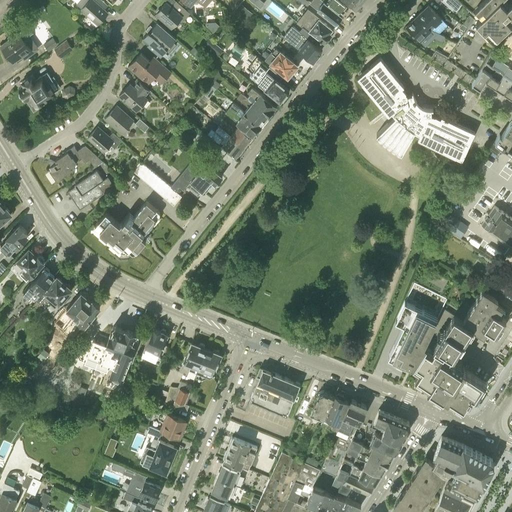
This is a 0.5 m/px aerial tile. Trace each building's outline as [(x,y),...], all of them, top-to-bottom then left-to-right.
[(104,1),(102,0),(79,0),(76,3),(82,8),(81,8),(92,18),(90,20),(97,26),(108,13),(100,6),(104,1)] [(323,0),(318,7),(336,22),(339,19),(341,15),(342,15),(339,12),(340,10),(342,11),(346,5),(339,0),(323,0)] [(483,0),(475,9),(478,13),(483,10),(485,13),(476,22),(485,31),(489,28),(497,37),(511,23),(511,22),(511,20),(511,1),(511,2),(509,4),(504,0),(483,0)] [(190,13),(176,1),(172,6),(167,1),(155,14),(171,28),(181,17),(184,20),(190,13)] [(428,5),(417,15),(438,30),(445,24),(440,19),(441,18),(428,5)] [(304,24),(305,26),(320,38),(321,39),(324,41),(326,39),(328,40),(330,37),(329,35),(331,33),(329,32),(332,29),(307,9),(296,22),(302,26),(304,24)] [(467,27),(474,18),(469,14),(463,23),(467,27)] [(420,39),(430,29),(436,32),(438,30),(417,15),(406,25),(420,39)] [(176,38),(157,21),(152,27),(153,29),(150,32),(149,31),(143,37),(149,43),(148,45),(160,56),(176,38)] [(11,38),(1,45),(5,51),(6,50),(13,60),(22,54),(25,57),(38,48),(27,34),(32,31),(26,23),(9,35),(11,38)] [(288,31),(293,35),(300,41),(296,46),(313,60),(314,59),(317,59),(319,56),(319,54),(319,53),(318,53),(319,52),(322,49),(293,26),(288,31)] [(445,36),(438,33),(436,38),(443,41),(445,36)] [(53,38),(44,44),(49,50),(57,44),(53,38)] [(67,40),(55,49),(60,57),(73,48),(67,40)] [(191,50),(197,56),(200,52),(194,46),(191,50)] [(289,51),(286,54),(276,46),(271,52),(276,56),(271,63),(288,77),(294,69),(291,67),(297,59),(295,57),(289,51)] [(436,50),(432,57),(443,65),(448,58),(436,50)] [(155,65),(141,53),(129,66),(148,82),(154,75),(162,82),(171,71),(159,60),(155,65)] [(380,57),(362,72),(361,73),(388,107),(393,112),(392,113),(395,116),(376,133),(383,140),(393,148),(401,153),(414,130),(463,153),(474,131),(463,126),(441,115),(440,117),(435,114),(434,114),(432,114),(432,108),(434,108),(431,108),(428,107),(425,107),(423,106),(422,105),(418,102),(417,101),(414,97),(413,92),(412,92),(412,94),(407,95),(407,93),(406,93),(406,91),(402,87),(404,85),(403,85),(381,58),(380,57)] [(487,80),(495,85),(503,74),(485,63),(472,84),(480,90),(487,80)] [(209,69),(214,79),(214,78),(221,76),(216,66),(209,69)] [(274,77),(273,76),(261,66),(256,72),(262,77),(258,82),(280,100),(281,99),(283,98),(285,96),(286,94),(289,89),(274,76),(274,77)] [(213,79),(208,70),(202,77),(209,83),(213,79)] [(33,74),(22,81),(24,84),(23,85),(24,86),(20,89),(26,98),(30,96),(35,104),(54,92),(49,83),(53,80),(47,71),(36,79),(33,74)] [(505,92),(511,96),(511,79),(503,74),(495,85),(494,87),(503,93),(505,92)] [(126,87),(119,94),(136,110),(147,97),(145,95),(150,89),(137,78),(132,84),(128,88),(126,87)] [(221,84),(214,78),(210,83),(217,88),(221,84)] [(273,109),(276,105),(260,92),(252,86),(248,91),(252,94),(248,98),(248,99),(268,115),(269,114),(271,114),(274,112),(273,109)] [(268,115),(248,99),(248,98),(241,92),(237,97),(248,107),(245,111),(261,124),(260,123),(268,115)] [(108,116),(108,120),(122,132),(133,120),(117,105),(108,116)] [(225,111),(253,134),(256,130),(258,130),(261,127),(260,125),(261,124),(245,111),(241,116),(229,106),(225,111)] [(149,126),(140,118),(135,123),(145,131),(149,126)] [(511,118),(501,135),(499,134),(495,140),(497,142),(511,151),(511,118)] [(219,125),(244,145),(247,141),(248,141),(251,138),(250,136),(251,136),(238,125),(235,129),(229,124),(224,119),(219,125)] [(223,144),(236,154),(237,153),(239,153),(241,150),(241,149),(244,145),(219,125),(215,130),(226,140),(223,144)] [(88,137),(104,151),(110,144),(115,148),(122,140),(113,132),(109,136),(98,126),(88,137)] [(183,138),(175,131),(160,149),(168,156),(183,138)] [(162,144),(159,141),(153,149),(156,151),(162,144)] [(50,171),(57,182),(65,177),(64,175),(69,171),(70,165),(74,166),(75,162),(82,158),(85,162),(90,159),(95,166),(103,160),(85,144),(77,150),(74,145),(66,151),(66,152),(63,151),(62,154),(59,154),(58,157),(55,159),(56,160),(55,160),(53,160),(52,163),(53,164),(50,166),(52,170),(50,171)] [(198,194),(202,190),(204,192),(213,181),(216,183),(222,175),(200,156),(194,162),(192,160),(184,170),(189,174),(186,177),(183,174),(172,186),(174,188),(176,190),(180,186),(185,189),(187,186),(198,194)] [(133,170),(136,173),(145,163),(141,161),(133,170)] [(136,173),(140,177),(149,167),(145,163),(136,173)] [(153,171),(149,167),(140,177),(145,180),(153,171)] [(108,176),(103,179),(97,170),(75,185),(75,186),(68,191),(73,199),(75,198),(76,200),(77,201),(75,202),(80,209),(104,193),(103,191),(113,185),(108,176)] [(157,174),(153,171),(145,180),(148,183),(157,174)] [(161,177),(157,174),(148,183),(152,187),(161,177)] [(152,187),(157,191),(165,181),(161,177),(152,187)] [(170,185),(165,181),(157,191),(162,195),(170,185)] [(172,186),(170,185),(162,195),(166,198),(174,188),(172,186)] [(178,192),(176,190),(174,188),(166,198),(170,202),(178,192)] [(182,195),(178,192),(170,202),(174,205),(182,195)] [(0,222),(11,212),(0,199),(0,222)] [(160,214),(160,212),(147,200),(134,216),(129,212),(120,223),(106,212),(95,224),(95,227),(106,237),(105,238),(110,243),(122,254),(125,253),(128,250),(132,253),(135,253),(146,240),(140,236),(144,231),(146,232),(148,232),(152,227),(150,226),(160,214)] [(511,216),(501,209),(501,210),(494,205),(481,223),(488,228),(487,228),(511,245),(511,216)] [(460,237),(467,226),(450,215),(443,226),(460,237)] [(16,247),(28,235),(25,233),(27,231),(20,223),(3,241),(0,245),(1,246),(0,247),(7,253),(8,252),(10,253),(16,247)] [(445,229),(436,223),(431,231),(440,237),(445,229)] [(19,272),(26,279),(44,261),(44,257),(42,255),(38,255),(38,254),(37,255),(29,247),(17,259),(25,266),(19,272)] [(34,299),(37,296),(36,296),(43,289),(54,276),(49,271),(50,269),(46,266),(45,268),(44,267),(24,291),(29,296),(30,296),(34,299)] [(42,301),(48,293),(53,297),(49,301),(55,306),(58,302),(59,303),(71,289),(70,288),(71,288),(71,286),(68,283),(66,283),(65,284),(57,276),(45,290),(43,289),(36,296),(37,296),(42,301)] [(389,353),(414,365),(443,307),(447,298),(415,282),(406,300),(405,300),(395,319),(404,323),(389,353)] [(488,282),(483,290),(498,300),(503,292),(488,282)] [(496,303),(498,300),(483,290),(463,320),(454,314),(443,307),(414,365),(421,369),(415,378),(429,387),(427,389),(441,398),(443,395),(462,406),(470,391),(476,395),(481,379),(462,366),(463,365),(453,359),(449,356),(450,353),(453,355),(455,352),(457,349),(458,350),(472,328),(483,335),(488,328),(497,334),(506,319),(497,313),(502,306),(496,303)] [(72,318),(75,315),(77,317),(69,328),(77,335),(100,306),(92,299),(92,300),(88,296),(88,293),(85,291),(82,292),(81,291),(66,307),(67,308),(63,312),(72,318)] [(100,352),(111,357),(109,364),(124,370),(132,351),(130,350),(134,342),(137,341),(139,337),(138,334),(134,333),(134,332),(126,329),(125,330),(118,327),(117,324),(113,326),(114,328),(112,334),(110,333),(107,342),(106,344),(104,343),(100,352)] [(161,330),(153,326),(143,349),(158,356),(168,333),(166,332),(166,329),(163,328),(161,330)] [(182,365),(196,371),(206,348),(205,347),(205,344),(200,342),(198,344),(192,342),(190,346),(189,346),(182,365)] [(219,353),(219,350),(215,348),(213,350),(206,348),(196,371),(209,376),(212,375),(221,353),(219,353)] [(258,378),(250,398),(286,415),(300,383),(295,381),(294,380),(272,371),(273,370),(271,370),(271,371),(260,366),(256,375),(259,376),(258,378)] [(190,384),(181,380),(178,386),(189,391),(192,384),(190,384)] [(173,406),(175,399),(185,404),(188,397),(187,396),(189,391),(178,387),(171,387),(165,402),(173,406)] [(310,413),(323,419),(334,394),(324,390),(319,391),(320,392),(310,413)] [(323,421),(337,427),(349,401),(344,399),(344,398),(343,395),(338,393),(336,394),(335,395),(334,394),(323,419),(323,421)] [(349,432),(353,423),(353,424),(355,420),(360,422),(368,405),(351,397),(349,401),(337,427),(349,432)] [(31,399),(27,405),(39,411),(42,405),(31,399)] [(189,405),(175,400),(173,406),(186,411),(189,405)] [(113,409),(111,416),(117,419),(120,411),(113,409)] [(379,409),(371,427),(378,431),(381,426),(383,427),(382,429),(391,433),(394,426),(394,427),(398,417),(379,409)] [(161,429),(162,430),(179,436),(179,435),(180,435),(181,435),(182,435),(183,434),(183,433),(184,433),(184,432),(184,431),(183,431),(183,430),(182,429),(186,419),(164,411),(161,420),(164,421),(161,429)] [(400,441),(410,426),(409,421),(398,417),(394,427),(394,426),(391,433),(382,429),(383,427),(381,426),(378,431),(400,441)] [(159,436),(162,430),(161,429),(150,425),(148,431),(159,436)] [(378,431),(371,427),(370,427),(368,430),(372,432),(369,438),(372,439),(395,450),(400,441),(378,431)] [(451,466),(461,443),(446,436),(446,437),(441,435),(441,436),(433,454),(431,456),(450,466),(451,466)] [(113,454),(119,439),(112,436),(106,452),(113,454)] [(256,446),(234,437),(232,436),(223,457),(225,458),(225,459),(238,464),(247,468),(256,446)] [(391,457),(395,450),(372,439),(369,444),(353,437),(350,444),(388,461),(389,460),(391,457)] [(11,455),(14,442),(7,440),(4,453),(11,455)] [(152,466),(166,472),(169,464),(167,463),(174,446),(160,440),(153,458),(156,459),(152,466)] [(476,495),(494,463),(492,458),(464,444),(463,444),(461,443),(451,466),(457,470),(451,481),(447,479),(447,481),(476,495)] [(299,448),(289,444),(286,450),(295,455),(299,448)] [(386,464),(388,461),(350,444),(347,450),(356,454),(353,461),(363,466),(364,464),(381,472),(386,464)] [(253,511),(280,511),(282,509),(288,496),(287,495),(295,478),(313,485),(321,468),(304,460),(282,450),(270,477),(253,511)] [(392,504),(403,511),(417,511),(446,469),(447,470),(450,466),(431,456),(429,458),(426,455),(392,504)] [(374,483),(381,472),(364,464),(363,466),(353,461),(344,457),(340,467),(374,483)] [(216,476),(234,484),(239,471),(235,469),(238,464),(225,459),(226,459),(224,464),(223,464),(220,471),(219,470),(216,476)] [(33,477),(40,480),(43,473),(31,467),(27,474),(22,485),(28,487),(33,477)] [(369,492),(374,483),(340,467),(337,474),(343,477),(344,475),(345,476),(342,480),(343,480),(338,487),(347,491),(352,484),(369,492)] [(210,496),(223,501),(225,495),(229,497),(234,484),(216,476),(214,483),(215,483),(212,490),(213,490),(211,496),(210,496)] [(42,480),(40,480),(33,477),(28,487),(27,490),(35,494),(42,480)] [(133,490),(155,499),(156,497),(157,498),(159,493),(158,493),(160,486),(151,483),(151,481),(146,479),(145,481),(138,478),(133,490)] [(331,506),(343,511),(355,511),(361,504),(333,493),(333,494),(329,492),(313,485),(295,478),(287,495),(288,496),(316,511),(317,511),(322,501),(330,505),(331,506)] [(476,495),(447,481),(441,494),(469,508),(476,495)] [(0,500),(0,509),(5,511),(10,511),(17,499),(16,498),(20,490),(14,487),(14,486),(5,482),(0,491),(1,492),(0,494),(0,500)] [(80,498),(86,501),(90,492),(84,489),(80,498)] [(46,507),(51,495),(44,492),(38,503),(46,507)] [(149,511),(151,508),(138,502),(139,497),(125,492),(123,497),(132,501),(127,511),(149,511)] [(467,511),(469,508),(441,494),(432,511),(467,511)] [(204,510),(208,511),(222,511),(227,503),(223,501),(210,496),(209,497),(208,496),(205,502),(207,503),(204,510)] [(282,509),(287,511),(316,511),(288,496),(282,509)] [(79,498),(76,505),(88,511),(91,503),(86,501),(80,498),(79,498)] [(22,511),(36,511),(39,506),(27,501),(22,511)]
